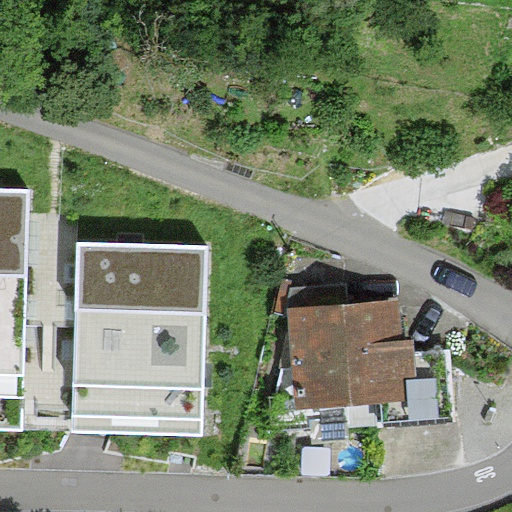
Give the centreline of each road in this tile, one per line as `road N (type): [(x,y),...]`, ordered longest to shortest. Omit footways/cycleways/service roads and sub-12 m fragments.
road 1 (residential): [(511,323),(422,270),(0,102)]
road 2 (residential): [(0,490),(344,509),(511,477)]
